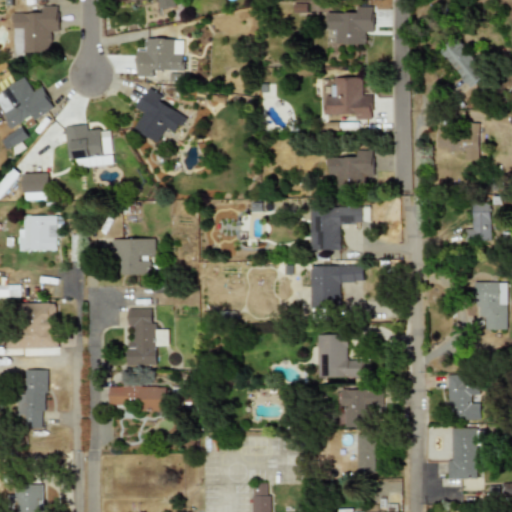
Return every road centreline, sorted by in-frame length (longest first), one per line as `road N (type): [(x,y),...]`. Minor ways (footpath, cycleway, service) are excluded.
road 1 (residential): [(89,511),(88,217)]
road 2 (residential): [(412,511),(414,270)]
road 3 (residential): [(401,0),(403,187)]
